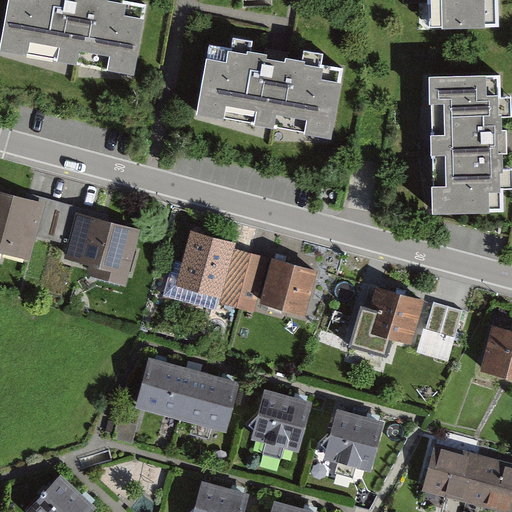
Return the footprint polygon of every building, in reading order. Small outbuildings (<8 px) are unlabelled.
[(136,0),(16,0),(6,51),(139,77),(154,3),(136,0)] [(434,0),(435,27),(503,25),(501,0),(434,0)] [(283,60),(215,48),(204,118),(338,140),(350,71),(283,60)] [(504,73),(438,73),(439,209),(504,209),(504,140),(504,73)] [(361,104),(351,161),(366,163),(381,166),(391,109),(361,104)] [(342,194),(318,188),(314,202),(338,209),(342,194)] [(47,201),(0,190),(0,252),(34,260),(47,201)] [(142,229),(79,213),(66,264),(129,280),(142,229)] [(190,239),(179,287),(306,317),(317,270),(190,239)] [(427,298),(375,286),(365,330),(417,342),(427,298)] [(447,361),(468,310),(439,298),(418,349),(447,361)] [(478,369),(511,376),(511,330),(487,325),(478,369)] [(313,374),(353,385),(361,357),(320,346),(313,374)] [(136,405),(228,431),(241,385),(149,359),(136,405)] [(315,402),(267,390),(255,437),(303,450),(315,402)] [(337,409),(324,457),(373,470),(385,422),(337,409)] [(511,511),(511,462),(435,445),(423,496),(490,511),(511,511)] [(93,511),(99,504),(62,475),(33,511),(93,511)] [(245,511),(250,492),(203,480),(195,511),(245,511)] [(318,511),(276,502),(273,511),(318,511)]
